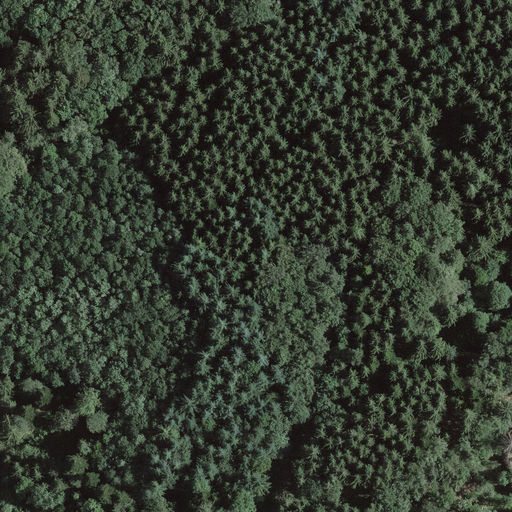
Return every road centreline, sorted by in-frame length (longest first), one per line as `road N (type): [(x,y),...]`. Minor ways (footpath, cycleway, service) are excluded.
road 1 (track): [(409,0),(414,61),(397,169),(330,380),(267,511)]
road 2 (track): [(120,106),(266,33),(304,0)]
road 3 (track): [(120,106),(56,147),(0,214)]
